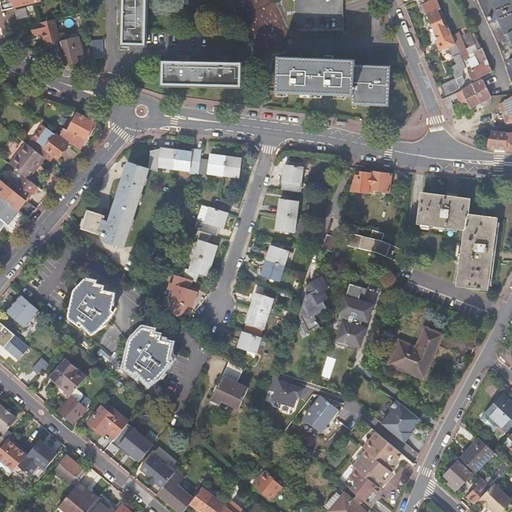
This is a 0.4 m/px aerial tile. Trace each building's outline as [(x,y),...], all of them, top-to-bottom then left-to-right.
[(124,0),(124,12),(120,12),(124,21),(124,22),(124,44),(121,43),(121,49),(131,49),(131,44),(147,44),(147,0),(124,0)] [(466,67),(437,0),(432,0),(420,5),(424,14),(426,13),(435,33),(436,33),(439,40),(435,41),(439,50),(448,47),(453,58),(454,57),(457,66),(450,68),(455,80),(447,83),(451,92),(460,88),(456,79),(462,76),(463,71),(466,67)] [(511,0),(479,0),(498,41),(511,81),(511,80),(511,0)] [(23,10),(16,11),(18,18),(25,17),(23,10)] [(54,19),(31,25),(34,34),(42,32),(45,44),(60,41),(54,19)] [(78,37),(61,41),(62,48),(64,48),(68,64),(78,61),(77,54),(82,53),(78,37)] [(492,70),(485,53),(480,55),(484,63),(468,71),(471,79),(474,80),(492,70)] [(179,61),(178,61),(163,61),(163,84),(242,85),(242,63),(228,62),(227,62),(227,57),(218,62),(217,62),(189,62),(189,56),(179,61)] [(354,95),(354,99),(388,101),(389,66),(355,65),(356,60),(335,59),(327,58),(280,56),(278,91),(289,92),(303,93),(323,93),(337,94),(348,95),(354,95)] [(467,84),(462,76),(456,79),(460,88),(467,84)] [(480,102),(492,96),(484,78),(472,85),(480,102)] [(451,92),(447,83),(440,86),(444,95),(445,95),(451,92)] [(480,102),(472,85),(462,90),(457,93),(459,97),(462,103),(468,100),(470,107),(480,102)] [(459,97),(457,93),(444,98),(451,115),(457,114),(451,100),(459,97)] [(511,95),(502,103),(509,124),(511,123),(511,95)] [(62,135),(80,149),(95,121),(78,112),(69,130),(66,128),(62,135)] [(53,156),(57,159),(69,144),(43,125),(28,145),(31,148),(45,158),(49,161),(53,156)] [(511,131),(492,131),(487,146),(488,147),(511,148),(511,131)] [(28,145),(25,143),(9,165),(14,169),(28,180),(35,170),(34,169),(37,165),(38,166),(45,158),(31,148),(28,145)] [(156,153),(150,153),(148,167),(157,168),(158,166),(173,168),(175,150),(160,148),(159,154),(159,157),(156,156),(156,153)] [(190,152),(175,150),(173,168),(189,171),(188,173),(198,174),(200,159),(201,150),(194,150),(194,153),(191,152),(190,152)] [(200,159),(198,174),(207,175),(207,173),(223,175),(225,157),(209,155),(209,160),(206,160),(200,159)] [(225,157),(223,175),(239,177),(241,159),(225,157)] [(137,204),(148,168),(128,162),(110,220),(105,219),(106,216),(87,210),(81,228),(100,234),(100,231),(103,232),(103,235),(105,235),(103,241),(124,247),(137,204)] [(282,180),(281,189),(299,192),(300,183),(302,166),(284,164),(282,180)] [(13,174),(6,184),(26,200),(37,187),(28,180),(14,169),(11,172),(13,174)] [(360,176),(354,175),(349,192),(368,194),(368,190),(388,192),(390,174),(370,172),(370,173),(361,172),(360,176)] [(0,194),(3,197),(19,210),(26,200),(6,184),(0,179),(0,194)] [(422,190),(418,223),(465,228),(458,285),(490,289),(499,216),(469,213),(472,197),(422,190)] [(19,210),(3,197),(0,200),(0,216),(1,218),(4,220),(8,223),(19,210)] [(213,208),(227,213),(230,204),(216,199),(213,208)] [(280,199),(278,214),(296,216),(298,201),(280,199)] [(199,221),(196,229),(210,234),(212,228),(213,225),(222,228),(227,213),(213,208),(209,207),(205,222),(199,221)] [(296,216),(278,214),(276,230),(294,232),(296,216)] [(210,234),(196,229),(194,238),(199,240),(194,255),(211,261),(216,245),(207,243),(204,242),(205,239),(208,240),(210,234)] [(398,261),(401,261),(402,249),(382,240),(379,240),(353,235),(345,243),(349,246),(379,252),(391,258),(392,259),(394,260),(396,260),(398,261)] [(326,236),(321,251),(332,254),(339,240),(326,236)] [(271,245),(266,260),(283,266),(288,251),(271,245)] [(195,282),(195,281),(197,276),(194,274),(195,272),(198,273),(207,275),(211,261),(194,255),(189,270),(184,268),(181,277),(190,280),(195,282)] [(283,266),(266,260),(261,275),(278,280),(283,266)] [(181,277),(177,275),(174,284),(179,286),(174,302),(192,307),(197,292),(188,289),(185,288),(185,286),(188,286),(190,280),(181,277)] [(76,296),(72,309),(73,310),(74,311),(73,313),(72,319),(81,326),(83,325),(92,336),(98,332),(117,313),(112,312),(114,302),(117,303),(118,299),(118,297),(117,296),(115,295),(106,291),(107,287),(101,284),(102,282),(95,279),(90,283),(89,284),(88,284),(86,282),(80,287),(82,291),(82,293),(80,298),(76,296)] [(304,303),(299,315),(308,332),(319,326),(313,314),(325,307),(320,298),(325,296),(321,289),(325,287),(322,280),(309,286),(311,291),(306,294),(309,300),(304,303)] [(361,296),(363,286),(350,282),(347,292),(361,296)] [(255,292),(251,308),(268,313),(273,298),(255,292)] [(346,293),(333,340),(362,348),(369,323),(370,323),(376,302),(346,293)] [(37,309),(21,295),(6,312),(22,326),(37,309)] [(268,313),(251,308),(246,322),(263,328),(268,313)] [(133,348),(130,361),(131,362),(132,363),(133,364),(132,370),(142,377),(144,375),(154,384),(159,381),(175,360),(170,359),(172,349),(174,350),(175,346),(175,345),(174,344),(173,343),(161,340),(162,335),(156,333),(156,330),(150,328),(144,334),(143,334),(142,334),(141,333),(136,339),(138,344),(137,349),(133,348)] [(399,341),(391,360),(410,368),(409,371),(419,376),(426,361),(429,363),(441,335),(424,328),(416,348),(399,341)] [(260,337),(243,331),(238,346),(242,348),(247,349),(255,352),(260,337)] [(266,339),(260,337),(255,352),(261,354),(266,339)] [(90,371),(97,363),(75,344),(71,349),(74,352),(74,353),(81,359),(79,362),(90,371)] [(43,357),(34,367),(40,373),(49,362),(43,357)] [(244,370),(231,359),(224,376),(213,399),(220,402),(222,399),(239,407),(248,388),(237,383),(244,370)] [(49,377),(70,395),(75,388),(85,377),(64,360),(49,377)] [(275,391),(272,399),(296,407),(299,397),(302,398),(305,387),(293,383),(295,378),(276,372),(270,389),(275,391)] [(92,378),(87,374),(85,377),(75,388),(80,392),(92,378)] [(511,402),(503,394),(486,412),(505,430),(511,422),(511,402)] [(70,395),(58,410),(73,423),(86,409),(70,395)] [(322,395),(304,416),(323,431),(340,410),(322,395)] [(388,413),(380,423),(404,442),(411,433),(410,432),(420,420),(396,400),(388,409),(388,413)] [(0,429),(3,432),(6,429),(15,417),(0,404),(0,429)] [(115,436),(128,420),(121,414),(112,407),(109,411),(101,405),(87,421),(103,434),(107,430),(115,436)] [(6,429),(3,432),(0,435),(0,446),(7,438),(11,433),(6,429)] [(358,482),(351,490),(369,505),(379,493),(379,492),(378,491),(381,487),(380,486),(378,484),(381,480),(383,482),(384,481),(393,471),(392,470),(390,468),(399,458),(399,457),(397,455),(400,451),(377,432),(364,447),(367,450),(354,465),(357,468),(350,476),(358,482)] [(140,448),(139,448),(122,434),(112,447),(129,461),(130,461),(140,448)] [(0,459),(13,471),(16,467),(26,455),(26,454),(7,438),(0,446),(0,459)] [(461,459),(475,472),(489,458),(492,461),(498,455),(494,452),(480,438),(461,459)] [(34,481),(44,470),(57,453),(39,439),(26,455),(16,467),(26,474),(28,474),(28,476),(34,481)] [(161,487),(174,471),(167,466),(152,453),(140,468),(148,475),(145,478),(152,484),(154,481),(161,487)] [(75,485),(86,471),(82,468),(68,456),(66,454),(52,471),(68,484),(69,483),(74,486),(75,485)] [(457,460),(444,475),(457,487),(471,472),(457,460)] [(510,466),(506,462),(500,468),(504,472),(510,466)] [(500,468),(490,479),(494,482),(504,472),(500,468)] [(183,477),(175,470),(174,471),(161,487),(160,489),(164,491),(160,496),(176,510),(187,497),(175,487),(183,477)] [(264,470),(265,471),(260,477),(259,476),(252,483),(270,499),(282,485),(264,470)] [(488,476),(484,480),(491,486),(494,483),(494,482),(490,479),(488,476)] [(491,486),(484,480),(481,477),(476,482),(478,484),(467,497),(475,504),(478,500),(491,486)] [(237,484),(235,482),(224,495),(230,501),(241,487),(237,484)] [(491,486),(478,500),(485,506),(488,509),(489,507),(494,511),(501,511),(511,500),(501,490),(494,483),(491,486)] [(74,486),(58,505),(66,511),(85,511),(92,504),(98,497),(89,490),(86,494),(83,491),(75,485),(74,486)] [(210,511),(219,500),(201,487),(199,489),(189,503),(201,511),(210,511)] [(367,511),(345,492),(329,509),(332,511),(367,511)] [(242,511),(243,511),(230,501),(220,511),(242,511)] [(130,511),(121,503),(112,511),(130,511)]
